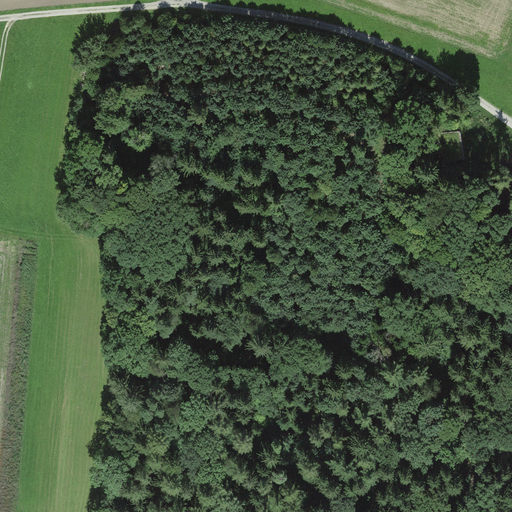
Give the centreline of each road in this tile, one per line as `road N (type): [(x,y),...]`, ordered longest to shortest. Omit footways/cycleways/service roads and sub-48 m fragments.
road 1 (track): [(178,0),(356,31),(433,67),(511,122)]
road 2 (track): [(0,19),(179,2)]
